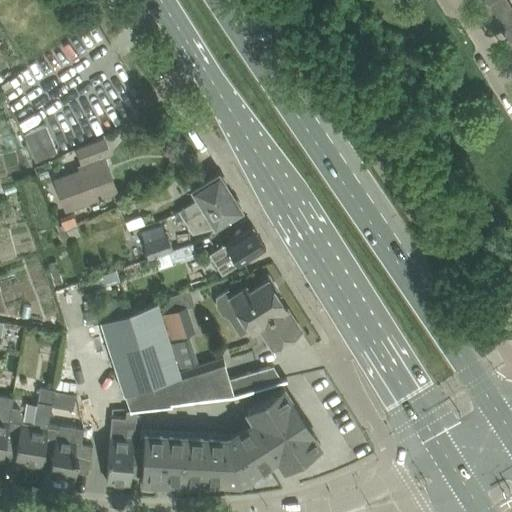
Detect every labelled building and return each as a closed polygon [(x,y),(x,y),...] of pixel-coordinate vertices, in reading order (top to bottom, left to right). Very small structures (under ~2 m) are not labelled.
[(511,23),(503,29),(508,37),(511,34),(511,23)] [(25,132),(36,160),(57,151),(46,123),(25,132)] [(81,146),(87,162),(88,166),(80,169),(81,171),(57,180),(67,208),(100,196),(100,197),(102,197),(102,195),(116,190),(107,166),(109,165),(106,155),(110,153),(104,137),(81,146)] [(185,219),(231,190),(226,182),(226,179),(224,175),(221,174),(219,171),(192,188),(198,197),(179,209),(185,219)] [(192,225),(195,230),(215,225),(242,208),(241,205),(241,202),(239,199),(236,198),(231,190),(185,219),(190,226),(192,225)] [(73,212),(60,217),(64,228),(77,224),(73,212)] [(140,215),(125,220),(128,228),(143,223),(140,215)] [(253,225),(251,226),(209,252),(216,264),(226,258),(223,253),(230,249),(239,262),(266,245),(253,225)] [(166,232),(144,239),(145,243),(150,257),(154,255),(172,249),(166,232)] [(172,249),(154,255),(157,262),(158,267),(173,262),(173,261),(196,254),(192,242),(172,249)] [(117,268),(92,276),(96,288),(121,280),(117,268)] [(228,289),(216,296),(216,305),(222,313),(229,317),(241,309),(252,327),(259,323),(274,347),(284,340),(301,330),(275,289),(273,290),(266,279),(250,289),(247,286),(232,295),(228,289)] [(126,295),(102,302),(107,317),(131,309),(126,295)] [(107,317),(100,319),(106,337),(124,393),(125,393),(130,409),(134,408),(172,403),(172,401),(234,393),(278,380),(278,379),(278,377),(273,364),(254,369),(230,377),(224,360),(223,356),(180,370),(180,368),(171,342),(170,339),(162,313),(158,300),(131,309),(107,317)] [(182,306),(162,313),(170,339),(191,333),(182,306)] [(97,307),(84,311),(88,323),(100,319),(97,307)] [(190,336),(171,342),(180,368),(198,361),(190,336)] [(240,481),(268,463),(278,457),(284,467),(298,459),(307,452),(321,444),(310,427),(311,427),(295,401),(294,402),(284,386),(247,409),(257,424),(237,437),(145,431),(144,431),(143,447),(133,446),(131,473),(142,474),(141,481),(185,484),(185,478),(240,481)] [(13,395),(2,459),(3,459),(4,455),(15,457),(15,461),(42,466),(49,425),(52,402),(55,389),(40,387),(38,400),(34,422),(22,420),(23,417),(23,415),(21,411),(19,409),(16,408),(12,407),(14,396),(13,395)] [(0,458),(2,459),(13,395),(0,393),(0,458)] [(112,417),(107,479),(107,480),(130,482),(131,473),(133,446),(135,419),(112,417)] [(49,425),(42,466),(51,467),(50,471),(76,475),(77,470),(89,472),(93,444),(81,442),(83,429),(58,424),(58,426),(49,425)]
